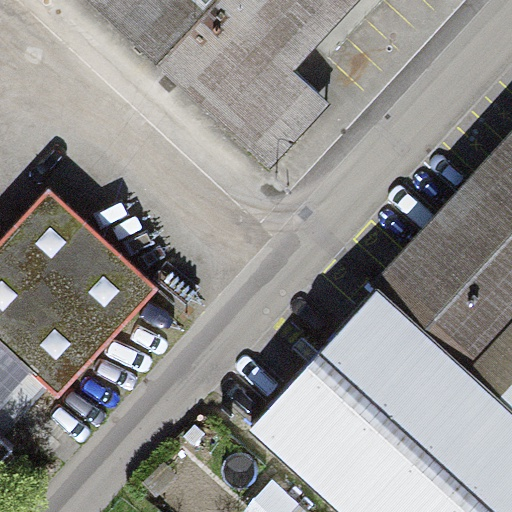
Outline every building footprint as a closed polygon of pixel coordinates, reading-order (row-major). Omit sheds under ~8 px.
[(116,0),(279,144),(413,0),(116,0)] [(511,123),(375,272),(511,397),(511,123)] [(56,185),(0,241),(0,328),(58,386),(158,286),(56,185)] [(511,511),(511,397),(375,272),(243,416),(348,511),(511,511)] [(0,468),(23,444),(0,423),(0,468)]
